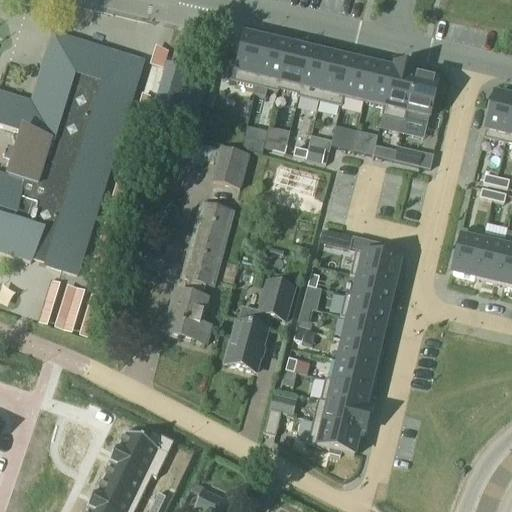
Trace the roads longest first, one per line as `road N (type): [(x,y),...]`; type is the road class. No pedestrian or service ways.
road 1 (residential): [(416,303),(361,510),(86,370)]
road 2 (residential): [(471,62),(416,303)]
road 3 (residential): [(204,0),(388,43)]
road 4 (residential): [(0,394),(32,407),(0,487)]
